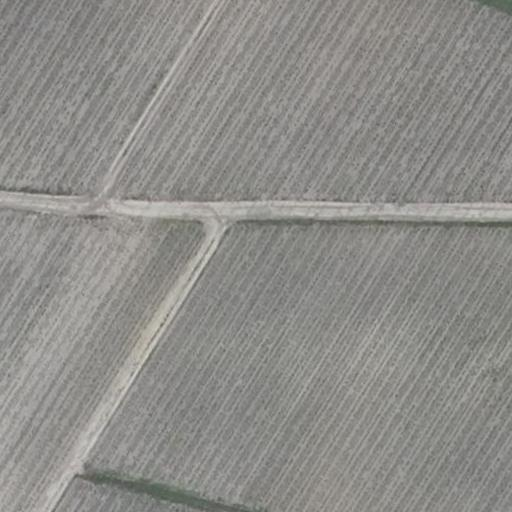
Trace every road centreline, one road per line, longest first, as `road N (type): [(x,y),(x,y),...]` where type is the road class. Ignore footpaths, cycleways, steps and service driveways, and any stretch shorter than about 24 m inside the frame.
road 1 (track): [(0,202),(176,213),(511,215)]
road 2 (track): [(43,511),(237,213)]
road 3 (track): [(81,208),(212,0)]
road 4 (track): [(231,511),(70,471)]
